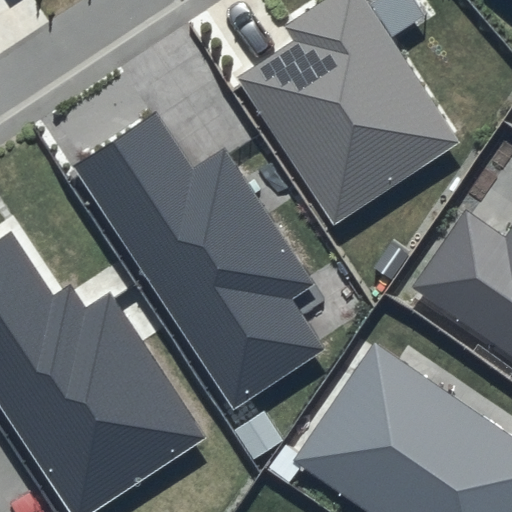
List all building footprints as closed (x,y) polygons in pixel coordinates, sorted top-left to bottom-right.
[(368,0),(319,0),(285,23),(295,37),(238,75),(336,222),(462,140),(368,0)] [(158,109),(75,163),(236,405),(327,345),(295,296),(317,282),(226,145),(195,166),(158,109)] [(511,228),(508,235),(467,207),(415,284),(511,351),(511,228)] [(56,293),(13,228),(0,237),(0,397),(75,511),(90,511),(208,435),(112,291),(88,306),(72,282),(56,293)] [(511,511),(511,431),(376,339),(295,457),(374,511),(511,511)] [(284,437),(266,409),(237,428),(256,456),(284,437)]
